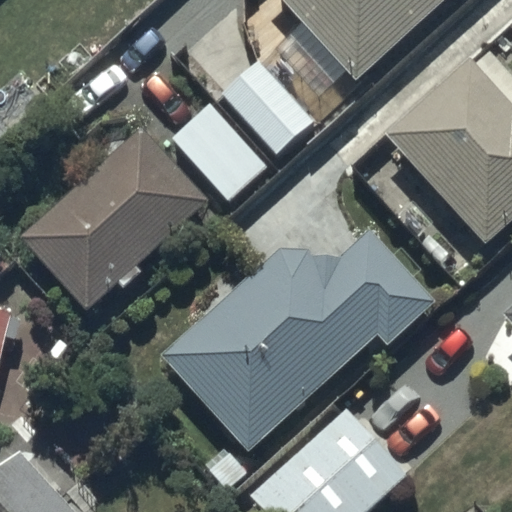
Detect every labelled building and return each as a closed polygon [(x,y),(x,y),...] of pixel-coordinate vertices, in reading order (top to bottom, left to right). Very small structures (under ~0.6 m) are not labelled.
[(269,0),(267,2),(356,101),(468,0),(269,0)] [(511,94),(486,65),(385,154),(485,266),(511,242),(511,94)] [(259,76),(221,110),(278,172),(316,138),(259,76)] [(210,119),(171,153),(228,217),(267,182),(210,119)] [(143,148),(23,256),(87,328),(208,219),(143,148)] [(310,267),(280,266),(164,374),(251,468),(376,352),(388,365),(436,320),(371,249),(342,276),(316,275),(310,267)] [(0,385),(15,329),(0,325),(0,385)] [(250,511),(388,511),(408,495),(347,426),(250,511)] [(60,511),(22,470),(0,490),(0,511),(60,511)]
